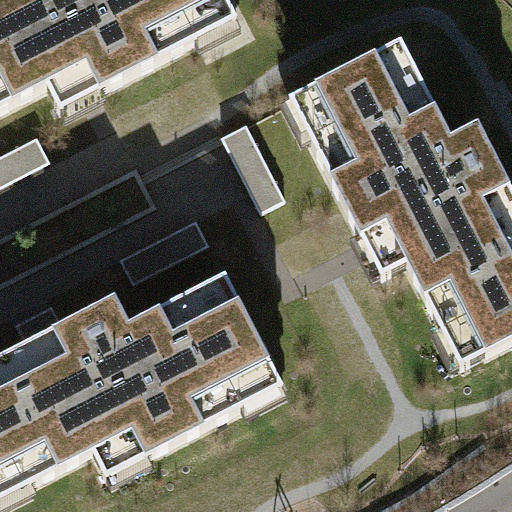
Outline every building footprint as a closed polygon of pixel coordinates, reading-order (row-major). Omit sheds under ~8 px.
[(82,135),(262,41),(240,0),(0,0),(0,135),(64,102),(82,135)] [(400,59),(275,121),(365,302),(399,286),(452,391),(511,361),(511,215),(477,146),(450,160),(400,59)] [(251,131),(226,144),(267,220),(292,207),(251,131)] [(192,205),(115,225),(121,250),(199,230),(192,205)] [(136,284),(216,254),(207,229),(127,259),(136,284)] [(125,508),(304,414),(239,290),(140,343),(126,316),(0,381),(0,511),(35,511),(107,475),(125,508)]
